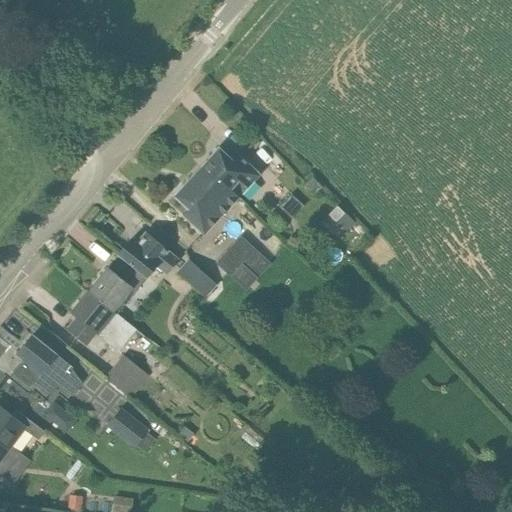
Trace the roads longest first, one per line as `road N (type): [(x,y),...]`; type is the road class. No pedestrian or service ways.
road 1 (tertiary): [(0,284),(241,0)]
road 2 (track): [(0,66),(102,164)]
